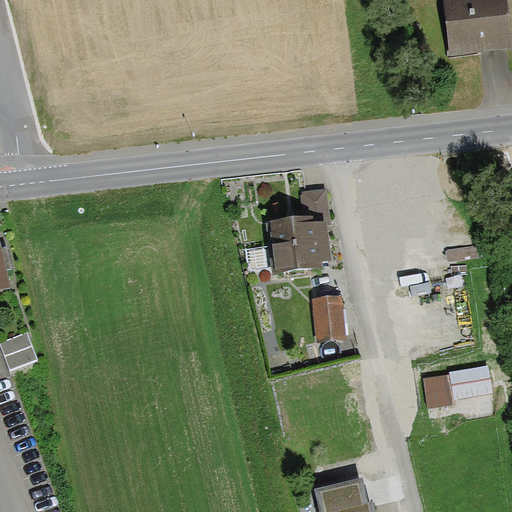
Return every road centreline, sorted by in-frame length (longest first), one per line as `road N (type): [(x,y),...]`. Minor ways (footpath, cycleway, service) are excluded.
road 1 (residential): [(411,511),(328,148)]
road 2 (tertiary): [(0,185),(328,148)]
road 3 (tertiary): [(328,148),(511,128)]
